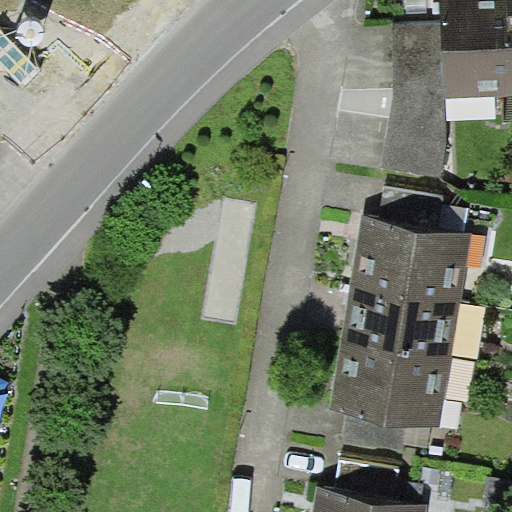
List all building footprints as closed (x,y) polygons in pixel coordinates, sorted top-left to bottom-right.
[(511,38),(510,0),(441,0),(443,18),(445,85),(511,82),(511,38)] [(392,86),(445,85),(443,18),(390,20),(392,86)] [(392,86),(381,161),(438,169),(442,143),(445,85),(392,86)] [(442,194),(382,184),(377,215),(368,214),(357,277),(452,293),(463,230),(436,225),(442,194)] [(357,277),(346,340),(441,356),(452,293),(357,277)] [(336,404),(346,406),(341,435),(400,445),(405,415),(431,420),(441,356),(346,340),(336,404)] [(415,511),(417,501),(391,497),(396,467),(337,457),(332,487),(322,485),(317,511),(415,511)]
